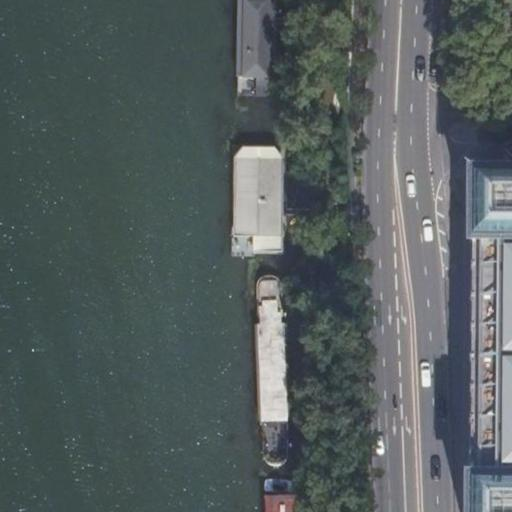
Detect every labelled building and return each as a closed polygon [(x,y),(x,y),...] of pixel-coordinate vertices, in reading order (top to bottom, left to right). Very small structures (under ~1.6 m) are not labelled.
[(239,0),(238,97),(277,97),(278,0),(239,0)] [(283,146),(233,146),(232,253),(282,254),(283,146)] [(511,511),(511,178),(497,178),(470,178),(467,511),(511,511)] [(265,458),(269,466),(278,466),(287,463),(289,457),(282,283),(278,278),(270,276),(261,278),(256,283),(263,448),(265,458)] [(263,511),(307,511),(307,496),(263,497),(263,511)]
